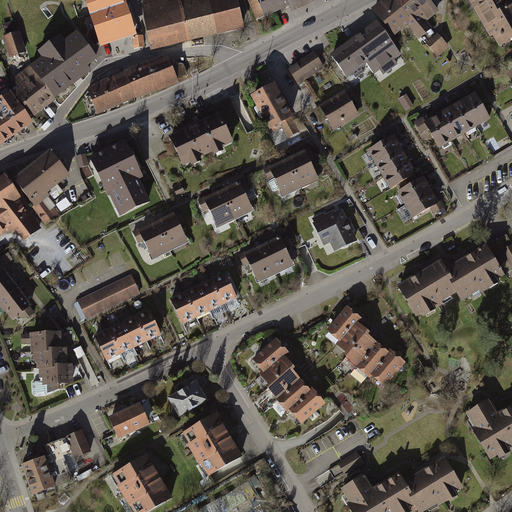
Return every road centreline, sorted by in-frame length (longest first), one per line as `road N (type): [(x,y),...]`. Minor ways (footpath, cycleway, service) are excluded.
road 1 (tertiary): [(362,0),(111,122),(0,157)]
road 2 (residential): [(511,188),(208,348)]
road 3 (residential): [(208,348),(0,441)]
road 4 (residential): [(208,348),(306,511)]
